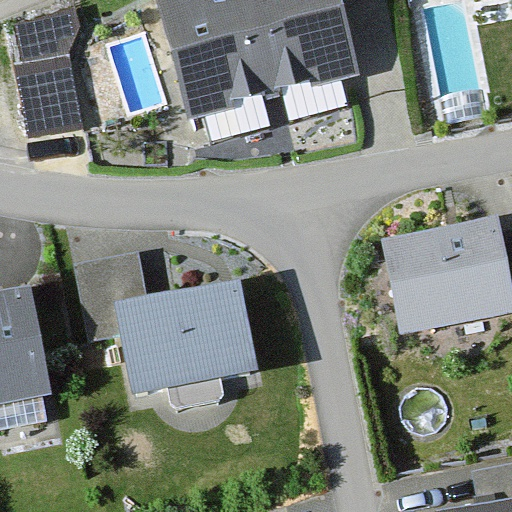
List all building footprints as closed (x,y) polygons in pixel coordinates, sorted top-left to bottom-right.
[(196,129),(280,99),(249,0),(198,0),(165,12),(196,129)] [(342,0),(249,0),(280,99),(364,78),(342,0)] [(18,12),(23,128),(86,126),(81,10),(18,12)] [(511,234),(390,256),(407,347),(511,328),(511,234)] [(140,408),(268,387),(253,297),(151,314),(141,258),(70,270),(83,343),(128,335),(140,408)] [(37,300),(0,306),(0,415),(57,405),(37,300)]
